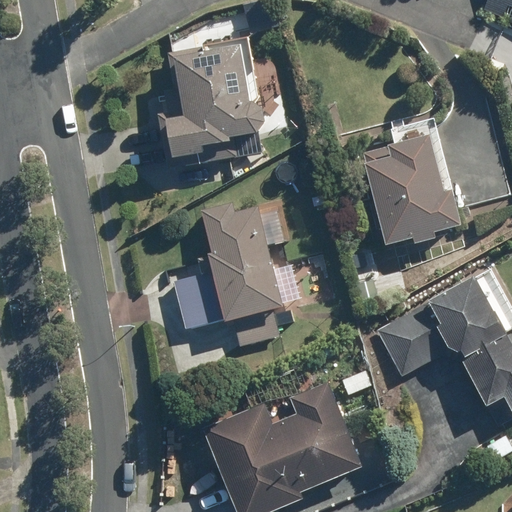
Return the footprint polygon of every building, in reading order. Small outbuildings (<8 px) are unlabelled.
[(511,0),(496,0),(492,11),(511,18),(511,0)] [(211,53),(211,49),(175,55),(181,91),(172,93),(176,114),(167,115),(176,167),(246,156),(243,138),(270,133),(277,123),(275,109),(265,102),(262,103),(251,46),(211,53)] [(440,135),(373,153),(398,244),(425,237),(427,244),(448,238),(446,232),(473,225),(464,191),(456,193),(440,135)] [(498,167),(481,171),(490,208),(507,204),(498,167)] [(210,211),(220,253),(217,254),(236,322),(292,308),(265,207),(241,213),(239,204),(210,211)] [(511,325),(483,276),(384,331),(408,376),(445,356),(468,363),(504,428),(511,423),(511,325)] [(371,371),(348,381),(354,395),(377,386),(371,371)] [(271,406),(212,431),(247,511),(282,511),(313,499),(310,493),(371,467),(334,383),(299,398),(306,414),(279,425),(271,406)] [(493,425),(484,415),(435,460),(445,471),(493,425)]
